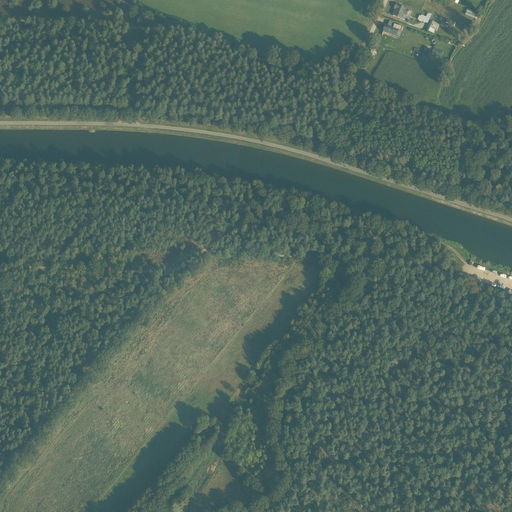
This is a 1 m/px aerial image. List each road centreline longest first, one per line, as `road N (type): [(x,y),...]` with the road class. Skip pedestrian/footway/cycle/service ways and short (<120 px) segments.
road 1 (track): [(456,254),(363,216),(209,179),(0,165)]
road 2 (track): [(342,69),(267,72),(185,31),(154,28)]
road 3 (track): [(511,213),(488,196),(327,147)]
road 4 (track): [(511,125),(479,126),(381,100),(342,69)]
road 5 (track): [(179,268),(0,267)]
road 6 (track): [(203,251),(326,258),(370,276)]
road 7 (track): [(370,276),(511,351)]
road 8 (track): [(154,28),(0,20)]
road 9 (track): [(482,274),(443,274),(335,239)]
